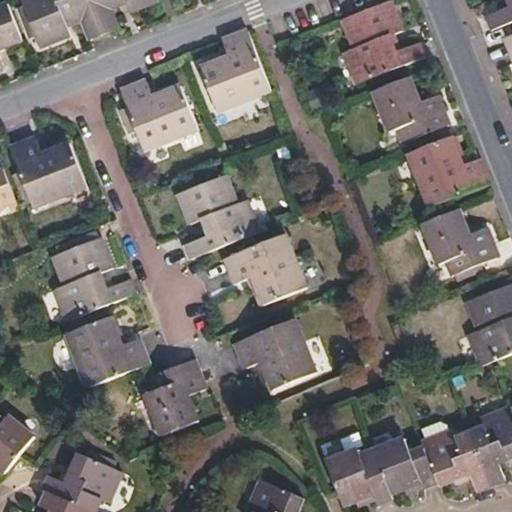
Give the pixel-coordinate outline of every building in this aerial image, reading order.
[(98,40),(83,0),(44,0),(45,1),(18,12),(20,17),(11,21),(23,50),(30,46),(34,52),(61,41),(59,35),(56,30),(74,22),(77,29),(84,47),(98,40)] [(151,6),(148,0),(83,0),(98,40),(113,35),(106,17),(103,12),(119,5),(121,12),(123,16),(151,6)] [(489,16),(493,26),(496,34),(511,27),(511,28),(511,0),(511,2),(511,5),(506,9),(499,12),(489,16)] [(501,0),(506,9),(511,5),(511,2),(511,0),(501,0)] [(121,12),(119,5),(103,12),(106,17),(121,12)] [(352,88),(417,62),(413,47),(385,57),(379,41),(392,37),(380,7),(340,23),(350,52),(340,56),(352,88)] [(18,48),(3,11),(0,11),(0,78),(1,78),(0,76),(0,54),(18,48)] [(77,29),(74,22),(56,30),(59,35),(77,29)] [(264,97),(241,41),(214,51),(217,60),(220,69),(197,78),(212,117),(264,97)] [(220,69),(217,60),(194,69),(197,78),(220,69)] [(390,132),(396,145),(439,129),(428,100),(413,106),(403,78),(365,93),(382,135),(390,132)] [(149,99),(177,89),(175,82),(146,93),(149,99)] [(194,130),(177,89),(149,99),(146,93),(144,86),(119,96),(124,110),(115,113),(125,138),(134,135),(140,152),(194,130)] [(45,155),(71,146),(68,139),(43,148),(45,155)] [(37,208),(88,187),(85,180),(71,146),(45,155),(43,148),(41,143),(15,153),(24,176),(16,179),(26,202),(33,198),(37,208)] [(404,160),(424,212),(482,191),(473,167),(459,172),(449,143),(404,160)] [(0,210),(15,205),(0,170),(0,210)] [(190,251),(197,267),(263,240),(251,209),(240,214),(228,185),(186,203),(197,231),(212,225),(218,240),(190,251)] [(437,267),(442,281),(486,264),(475,235),(462,240),(453,217),(416,231),(430,269),(437,267)] [(54,289),(67,320),(133,293),(129,281),(102,292),(95,273),(104,270),(91,240),(86,242),(84,237),(53,249),(56,255),(52,257),(63,285),(54,289)] [(247,290),(256,314),(314,291),(293,239),(254,255),(266,283),(247,290)] [(511,322),(509,315),(511,313),(511,293),(508,285),(465,301),(474,328),(459,334),(473,368),(480,366),(511,352),(511,322)] [(67,331),(89,382),(146,360),(138,337),(137,335),(119,342),(108,315),(101,317),(99,312),(69,324),(71,329),(67,331)] [(191,338),(191,323),(161,322),(161,338),(191,338)] [(320,386),(297,331),(242,354),(254,382),(266,378),(277,403),(320,386)] [(211,400),(199,371),(169,382),(173,396),(163,400),(180,442),(189,438),(203,433),(193,407),(211,400)] [(511,411),(497,418),(511,451),(511,411)] [(511,455),(511,451),(497,418),(495,413),(466,424),(469,433),(453,439),(475,489),(492,482),(486,466),(511,455)] [(0,476),(2,478),(29,443),(2,425),(0,426),(0,476)] [(475,489),(453,439),(437,446),(434,438),(404,450),(406,455),(422,491),(435,486),(453,479),(455,485),(459,495),(475,489)] [(422,491),(406,455),(390,461),(385,448),(357,460),(374,502),(389,496),(405,490),(407,496),(422,491)] [(103,501),(114,473),(72,458),(60,483),(42,477),(35,495),(40,497),(82,511),(87,511),(93,498),(103,501)] [(374,502),(357,460),(349,464),(342,466),(340,461),(309,475),(325,511),(337,511),(339,511),(357,505),(359,510),(359,511),(367,511),(377,508),(374,502)] [(437,492),(455,485),(453,479),(435,486),(437,492)] [(293,511),(299,499),(257,482),(245,511),(244,511),(293,511)] [(392,502),(407,496),(405,490),(389,496),(392,502)] [(82,511),(40,497),(33,511),(34,511),(82,511)]
